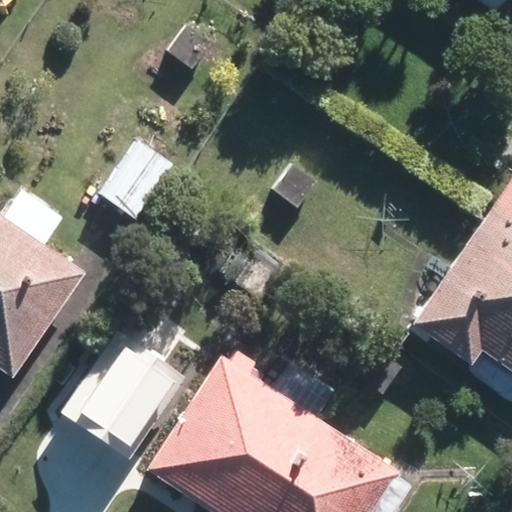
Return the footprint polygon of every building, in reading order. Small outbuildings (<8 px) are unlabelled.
[(348,0),(336,0),(322,21),(348,39),(366,12),(348,0)] [(179,18),(160,43),(187,64),(206,38),(179,18)] [(131,211),(169,158),(133,133),(94,185),(131,211)] [(511,154),(472,211),(511,238),(511,154)] [(283,160),(265,184),(292,203),(309,179),(283,160)] [(0,366),(4,370),(78,265),(0,211),(0,366)] [(511,369),(511,238),(472,211),(400,313),(462,357),(473,343),(511,369)] [(277,265),(250,247),(230,276),(257,296),(277,265)] [(181,343),(103,291),(8,434),(86,485),(181,343)] [(213,346),(136,461),(213,511),(362,511),(394,464),(213,346)]
